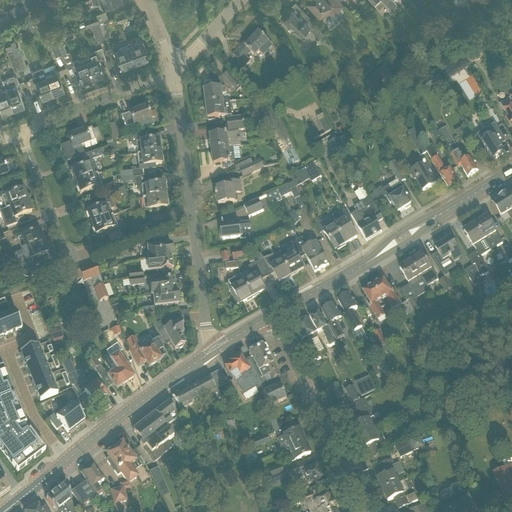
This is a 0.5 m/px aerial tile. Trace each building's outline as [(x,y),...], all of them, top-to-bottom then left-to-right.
[(21,0),(24,4),(17,9),(20,13),(33,5),(29,0),(21,0)] [(92,0),(93,2),(95,3),(97,3),(99,9),(119,0),(92,0)] [(307,0),(307,2),(320,16),(325,13),(328,10),(334,15),(336,14),(343,6),(337,0),(328,0),(328,1),(326,0),(307,0)] [(381,0),(391,10),(396,5),(395,3),(392,0),(381,0)] [(13,7),(8,11),(11,14),(13,18),(20,13),(17,9),(15,6),(13,7)] [(301,36),(302,35),(304,36),(309,31),(308,29),(309,28),(315,23),(309,17),(303,9),(297,15),(295,13),(291,9),(286,13),(288,15),(283,20),(288,26),(287,27),(292,32),(294,30),(301,36)] [(128,11),(119,15),(115,16),(118,23),(131,18),(128,11)] [(23,17),(27,23),(32,20),(28,14),(23,17)] [(95,15),(82,20),(83,21),(85,27),(98,22),(95,15)] [(20,17),(14,21),(19,29),(20,28),(25,25),(20,17)] [(105,22),(98,24),(103,38),(110,36),(105,22)] [(103,38),(98,24),(92,26),(97,41),(103,38)] [(246,43),(233,56),(240,62),(236,66),(242,71),(251,62),(246,58),(250,53),(255,57),(259,53),(263,57),(273,46),(259,33),(248,45),(246,43)] [(138,36),(124,41),(125,42),(126,46),(127,46),(134,63),(147,58),(138,36)] [(61,39),(55,41),(60,55),(66,53),(61,39)] [(60,55),(55,41),(49,44),(54,58),(60,55)] [(127,46),(126,46),(125,42),(112,47),(121,68),(134,63),(127,46)] [(17,47),(11,49),(20,70),(26,68),(18,46),(17,47)] [(91,56),(85,58),(93,79),(104,75),(100,64),(100,63),(99,63),(99,61),(98,60),(101,59),(102,60),(106,58),(101,47),(89,52),(91,56)] [(20,70),(11,49),(5,51),(13,73),(20,70)] [(478,49),(466,57),(471,65),(483,57),(478,49)] [(441,71),(447,81),(448,81),(470,66),(464,56),(445,68),(441,71)] [(93,79),(85,58),(78,61),(78,59),(73,61),(81,83),(93,79)] [(54,64),(42,68),(44,74),(53,94),(64,90),(54,64)] [(53,94),(44,74),(42,68),(41,66),(30,71),(41,99),(53,94)] [(389,74),(384,68),(368,82),(373,88),(389,74)] [(229,73),(224,78),(235,91),(236,92),(241,88),(229,73)] [(485,74),(478,77),(485,91),(491,89),(485,74)] [(437,75),(418,88),(421,93),(427,89),(440,80),(437,75)] [(7,79),(1,81),(2,84),(12,110),(24,106),(20,96),(17,90),(21,89),(18,82),(17,79),(16,77),(13,76),(10,76),(8,78),(7,79)] [(12,110),(2,84),(0,84),(0,111),(1,114),(12,110)] [(226,95),(225,89),(221,89),(221,85),(212,87),(212,90),(204,91),(206,106),(223,104),(222,96),(226,95)] [(223,104),(206,106),(208,120),(209,122),(215,121),(215,119),(225,118),(228,117),(228,120),(227,120),(228,126),(244,124),(243,118),(232,119),(230,103),(223,104)] [(511,110),(507,103),(500,107),(508,119),(506,120),(509,125),(511,123),(511,110)] [(369,113),(366,107),(353,115),(356,121),(369,113)] [(152,126),(150,120),(151,120),(146,108),(121,118),(126,129),(139,124),(141,130),(152,126)] [(299,161),(273,111),(262,116),(288,167),(299,161)] [(322,116),(317,119),(325,135),(330,132),(322,116)] [(319,138),(310,122),(305,125),(313,141),(319,138)] [(113,124),(107,126),(113,142),(119,139),(113,124)] [(245,131),(244,124),(228,126),(229,132),(245,131)] [(505,142),(494,125),(477,136),(488,153),(493,162),(504,155),(499,146),(505,142)] [(80,147),(96,141),(91,129),(68,138),(70,143),(61,147),(68,162),(81,157),(84,156),(80,147)] [(445,129),(438,133),(451,157),(458,170),(461,168),(468,179),(478,173),(470,160),(465,163),(458,152),(445,129)] [(414,130),(408,133),(408,134),(420,157),(426,154),(414,130)] [(227,134),(220,135),(210,137),(211,151),(229,149),(241,147),(239,133),(227,135),(227,134)] [(158,141),(148,142),(148,140),(143,140),(143,134),(129,140),(129,145),(131,145),(131,147),(134,149),(136,149),(137,155),(160,153),(158,141)] [(111,138),(105,140),(105,141),(107,147),(113,145),(111,138)] [(346,152),(338,139),(330,144),(338,157),(346,152)] [(431,146),(425,150),(429,156),(428,156),(448,190),(459,183),(458,181),(451,170),(447,173),(438,158),(437,159),(437,158),(438,155),(432,146),(431,146)] [(229,149),(211,151),(213,165),(223,164),(223,167),(231,166),(231,163),(234,163),(234,156),(230,157),(229,149)] [(85,167),(71,172),(72,173),(75,183),(96,175),(91,161),(101,157),(99,151),(90,154),(84,156),(81,157),(85,167)] [(160,153),(137,155),(139,170),(154,168),(154,165),(161,165),(160,153)] [(237,171),(240,170),(252,164),(249,159),(234,166),(237,171)] [(436,184),(431,176),(423,161),(417,165),(419,169),(410,174),(414,182),(417,181),(423,192),(436,184)] [(252,164),(240,170),(243,177),(258,170),(255,163),(252,165),(252,164)] [(394,163),(388,166),(400,185),(405,181),(394,163)] [(313,164),(304,169),(310,180),(312,183),(321,178),(313,164)] [(304,169),(290,178),(294,185),(296,189),(310,180),(304,169)] [(119,180),(132,178),(131,172),(118,173),(119,180)] [(101,187),(96,175),(75,183),(80,194),(101,187)] [(164,185),(154,186),(153,182),(149,183),(148,176),(134,178),(135,190),(136,190),(139,193),(142,193),(142,199),(165,197),(164,185)] [(240,183),(235,184),(225,185),(226,189),(216,190),(217,194),(215,195),(216,198),(217,197),(218,205),(235,203),(235,195),(241,194),(240,183)] [(113,184),(102,189),(104,196),(111,193),(116,191),(113,184)] [(294,185),(277,192),(281,199),(291,193),(295,200),(300,198),(296,189),(294,185)] [(373,196),(370,198),(375,206),(386,199),(390,205),(392,203),(398,214),(412,205),(400,186),(391,191),(388,187),(383,190),(382,188),(377,191),(376,192),(374,193),(373,194),(373,196)] [(127,198),(124,189),(114,192),(111,193),(114,199),(122,196),(123,200),(127,198)] [(6,192),(0,193),(0,199),(2,199),(6,210),(27,202),(23,190),(7,196),(6,192)] [(511,191),(503,197),(511,211),(511,191)] [(165,197),(142,199),(144,211),(149,210),(149,214),(158,213),(157,210),(166,209),(165,197)] [(356,213),(350,216),(358,229),(371,221),(374,225),(376,223),(383,219),(375,206),(370,198),(369,197),(353,208),(356,213)] [(511,211),(503,197),(492,204),(497,213),(501,218),(507,214),(511,222),(511,211)] [(110,200),(93,207),(94,210),(87,213),(91,224),(113,216),(110,210),(114,209),(110,200)] [(258,201),(244,208),(249,219),(251,218),(263,212),(258,201)] [(31,213),(27,202),(6,210),(10,221),(31,213)] [(357,238),(345,220),(341,213),(330,219),(332,223),(346,245),(357,238)] [(117,228),(113,216),(91,224),(96,236),(117,228)] [(496,233),(492,227),(487,218),(475,225),(485,240),(490,237),(497,248),(502,244),(496,234),(496,233)] [(149,219),(140,222),(136,224),(139,230),(152,225),(149,219)] [(381,233),(376,223),(374,225),(371,221),(358,229),(366,242),(381,233)] [(222,231),(220,232),(221,240),(223,239),(223,240),(240,238),(240,241),(246,240),(245,230),(250,229),(249,222),(231,225),(221,226),(222,231)] [(328,231),(324,234),(335,252),(346,245),(332,223),(325,227),(328,231)] [(132,225),(127,227),(118,231),(120,237),(134,231),(132,225)] [(485,240),(475,225),(464,232),(469,240),(473,248),(473,247),(476,252),(469,257),(473,267),(475,266),(480,279),(489,275),(484,263),(481,258),(486,255),(491,251),(485,240)] [(139,230),(134,231),(120,237),(123,243),(141,236),(139,230)] [(39,232),(29,235),(16,240),(21,251),(43,242),(39,232)] [(303,243),(301,239),(291,245),(294,249),(288,252),(287,250),(279,254),(283,262),(292,277),(304,270),(297,258),(304,254),(303,251),(299,245),(303,243)] [(462,257),(456,248),(451,239),(435,249),(438,253),(432,257),(445,278),(450,276),(447,271),(456,266),(453,262),(462,257)] [(149,260),(171,258),(172,258),(172,256),(173,254),(173,249),(171,248),(171,246),(153,248),(152,241),(139,246),(141,249),(147,248),(149,260)] [(43,242),(21,251),(15,253),(22,273),(24,275),(26,276),(29,277),(31,276),(33,274),(34,271),(33,268),(41,265),(38,257),(47,254),(43,242)] [(324,268),(329,266),(316,243),(303,251),(304,254),(315,274),(319,271),(319,272),(325,269),(324,268)] [(506,248),(503,250),(504,252),(509,262),(511,261),(511,252),(509,247),(506,248)] [(245,251),(232,253),(233,261),(246,259),(245,251)] [(438,281),(428,264),(423,255),(411,263),(420,277),(427,288),(438,281)] [(171,258),(149,260),(147,260),(148,273),(160,271),(160,272),(172,270),(172,268),(173,268),(172,259),(171,259),(171,258)] [(292,277),(283,262),(276,266),(273,260),(266,264),(264,260),(259,263),(266,275),(273,271),(279,283),(292,277)] [(252,279),(245,283),(253,298),(265,291),(259,279),(266,275),(259,263),(246,269),(252,279)] [(411,263),(400,270),(410,286),(413,292),(419,289),(417,286),(423,282),(420,277),(411,263)] [(98,276),(94,265),(78,271),(83,282),(98,276)] [(475,266),(473,267),(471,268),(465,271),(473,287),(481,283),(479,278),(475,266)] [(245,283),(241,275),(240,276),(241,277),(230,283),(229,282),(228,282),(229,284),(227,285),(229,292),(233,290),(237,297),(233,299),(237,305),(240,304),(241,305),(253,298),(245,283)] [(445,278),(439,282),(445,293),(446,293),(452,289),(445,278)] [(383,280),(373,286),(382,301),(387,298),(394,310),(395,309),(396,311),(400,309),(399,307),(401,306),(394,294),(389,286),(387,287),(383,280)] [(161,283),(150,285),(151,297),(177,293),(174,293),(174,292),(176,292),(175,283),(174,284),(173,282),(161,283)] [(102,286),(95,289),(100,302),(107,299),(102,286)] [(373,286),(363,292),(367,299),(365,300),(378,320),(385,316),(382,310),(386,307),(382,301),(373,286)] [(177,293),(151,297),(152,297),(153,297),(155,308),(143,309),(147,315),(162,313),(161,307),(178,305),(178,303),(179,301),(179,297),(177,295),(177,293)] [(349,295),(338,301),(346,315),(344,317),(354,333),(352,334),(353,338),(363,332),(352,312),(357,309),(349,295)] [(414,298),(408,302),(414,313),(420,309),(414,298)] [(511,305),(509,299),(501,303),(504,309),(511,305)] [(341,320),(338,314),(333,305),(322,311),(330,326),(328,327),(333,335),(337,342),(345,338),(336,323),(341,320)] [(14,312),(4,316),(12,334),(21,330),(14,312)] [(319,314),(310,319),(314,327),(318,334),(321,332),(329,348),(335,345),(323,322),(319,314)] [(4,316),(0,317),(0,332),(2,337),(12,334),(4,316)] [(318,338),(313,328),(308,320),(294,327),(314,363),(321,359),(311,342),(318,338)] [(160,324),(153,325),(163,344),(169,341),(174,350),(174,351),(176,350),(178,351),(182,348),(183,346),(184,345),(182,342),(183,341),(181,322),(164,331),(160,324)] [(53,343),(63,339),(58,325),(48,329),(53,343)] [(121,335),(118,328),(112,331),(115,337),(121,335)] [(380,331),(373,334),(383,354),(390,351),(380,331)] [(134,339),(126,342),(132,357),(138,367),(145,363),(148,368),(160,361),(160,360),(164,357),(165,355),(157,342),(151,346),(151,345),(147,347),(145,344),(138,349),(134,339)] [(105,350),(109,357),(118,352),(115,345),(105,350)] [(262,345),(248,353),(253,361),(256,366),(259,371),(263,379),(269,376),(272,381),(280,377),(280,376),(262,345)] [(423,345),(411,352),(413,354),(416,360),(427,353),(423,345)] [(38,347),(20,354),(22,358),(21,359),(23,364),(24,364),(42,357),(38,347)] [(134,378),(128,370),(126,366),(129,363),(122,352),(109,361),(125,384),(134,378)] [(42,357),(24,364),(28,373),(46,366),(42,357)] [(240,357),(230,363),(231,364),(248,393),(255,389),(258,395),(254,397),(261,411),(269,408),(263,394),(262,394),(260,388),(263,387),(257,374),(258,374),(251,360),(244,364),(240,357)] [(105,364),(107,368),(103,370),(100,366),(94,370),(101,381),(107,389),(113,385),(116,390),(125,384),(109,361),(105,364)] [(70,362),(62,366),(65,374),(67,379),(69,385),(71,388),(72,388),(79,397),(84,393),(88,398),(81,403),(86,410),(93,405),(94,406),(98,403),(99,403),(101,404),(105,401),(105,399),(105,398),(106,397),(96,383),(88,388),(81,378),(83,377),(81,372),(79,372),(75,374),(70,362)] [(248,393),(231,364),(224,368),(232,381),(233,380),(243,396),(248,393)] [(46,366),(28,373),(29,374),(32,383),(49,376),(46,366)] [(0,449),(17,473),(45,452),(29,431),(26,434),(21,427),(26,425),(3,368),(0,369),(0,449)] [(374,368),(370,371),(374,378),(378,376),(374,368)] [(226,385),(224,381),(219,372),(211,376),(218,389),(226,385)] [(49,376),(32,383),(34,387),(32,387),(35,392),(36,392),(53,385),(49,376)] [(208,378),(179,393),(186,407),(206,397),(213,410),(222,405),(208,378)] [(361,398),(367,395),(361,381),(355,384),(361,398)] [(53,385),(36,392),(40,402),(57,395),(53,385)] [(263,394),(269,408),(285,400),(279,386),(263,394)] [(337,399),(343,396),(339,386),(332,389),(337,399)] [(354,387),(345,391),(351,406),(360,402),(360,401),(354,387)] [(476,406),(492,398),(487,387),(470,395),(476,406)] [(425,392),(408,400),(411,406),(428,398),(425,392)] [(174,400),(169,404),(177,419),(183,416),(180,411),(186,407),(179,393),(172,397),(174,400)] [(72,406),(64,413),(77,428),(81,425),(80,424),(84,421),(79,414),(84,411),(76,399),(70,403),(72,406)] [(351,406),(350,406),(356,419),(351,421),(354,427),(353,427),(353,428),(358,439),(379,429),(373,418),(372,419),(370,415),(367,408),(363,400),(360,401),(360,402),(351,406)] [(177,419),(169,404),(158,412),(168,426),(177,419)] [(158,412),(144,423),(161,446),(165,455),(172,449),(167,442),(173,437),(166,428),(168,426),(158,412)] [(54,415),(48,420),(56,432),(62,427),(67,434),(68,433),(71,431),(72,432),(77,428),(64,413),(56,419),(54,415)] [(274,420),(269,423),(274,434),(279,432),(274,420)] [(233,421),(226,423),(229,435),(237,433),(233,421)] [(161,446),(144,423),(133,431),(142,443),(139,445),(153,464),(165,455),(161,446)] [(379,429),(358,439),(363,450),(371,446),(373,450),(371,450),(375,457),(392,450),(388,443),(385,444),(379,429)] [(299,430),(277,440),(279,444),(278,446),(281,453),(288,450),(289,449),(304,442),(299,430)] [(269,443),(267,437),(251,443),(254,450),(269,443)] [(414,439),(415,448),(422,447),(421,438),(414,439)] [(398,453),(410,447),(407,441),(395,447),(398,453)] [(289,449),(288,450),(291,456),(288,457),(291,463),(310,455),(304,442),(289,449)] [(127,451),(126,451),(122,445),(107,456),(110,460),(106,462),(117,476),(120,474),(128,485),(136,479),(128,467),(139,459),(133,451),(129,455),(127,453),(128,452),(127,451)] [(413,453),(410,447),(398,453),(400,458),(413,453)] [(384,477),(378,480),(383,491),(402,482),(398,484),(395,477),(403,474),(399,465),(395,467),(392,461),(379,467),(382,474),(383,473),(385,477),(384,477)] [(297,468),(287,472),(293,486),(296,484),(297,486),(296,487),(298,490),(299,491),(300,492),(308,488),(307,486),(312,484),(321,480),(320,478),(321,476),(320,474),(318,473),(316,468),(307,472),(304,465),(297,468)] [(511,466),(494,474),(502,492),(488,498),(489,499),(493,508),(507,502),(507,503),(511,500),(511,466)] [(268,472),(271,479),(278,476),(283,474),(280,467),(268,472)] [(87,483),(71,493),(81,508),(102,494),(97,486),(103,482),(99,476),(93,468),(92,469),(90,468),(88,470),(88,471),(87,472),(86,472),(81,475),(83,477),(87,483)] [(157,469),(149,473),(161,498),(162,498),(167,511),(169,511),(175,509),(157,469)] [(212,485),(208,476),(202,478),(206,487),(212,485)] [(0,477),(0,498),(10,491),(7,488),(0,477)] [(402,482),(383,491),(388,502),(395,499),(397,502),(396,503),(399,510),(418,501),(414,494),(405,499),(403,493),(406,492),(404,482),(402,482)] [(67,485),(56,493),(57,495),(65,511),(73,511),(73,508),(71,500),(69,494),(67,485)] [(123,487),(109,490),(114,511),(117,511),(121,511),(120,504),(126,502),(123,487)] [(203,501),(209,499),(205,489),(199,491),(203,501)] [(65,511),(57,495),(56,493),(46,501),(54,511),(65,511)] [(316,493),(300,500),(301,502),(303,506),(307,504),(310,511),(330,511),(334,510),(334,511),(336,510),(332,501),(330,502),(328,497),(320,501),(316,493)] [(472,511),(463,493),(463,494),(455,498),(455,497),(455,498),(440,504),(443,511),(472,511)] [(424,511),(432,508),(429,502),(407,511),(424,511)]
